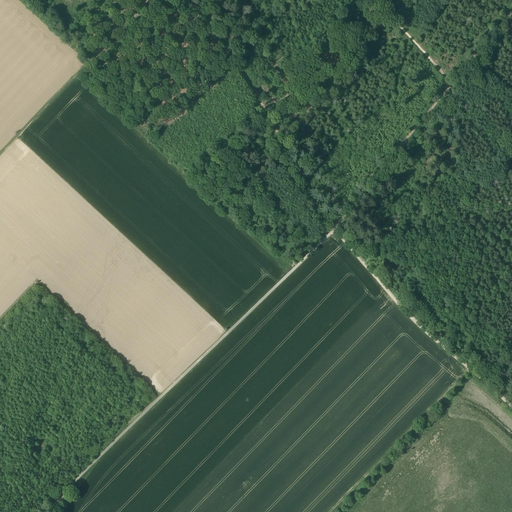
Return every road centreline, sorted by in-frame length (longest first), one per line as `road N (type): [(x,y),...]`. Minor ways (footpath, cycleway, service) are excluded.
road 1 (track): [(334,228),(49,511)]
road 2 (track): [(511,11),(334,228)]
road 3 (track): [(184,0),(232,57),(334,228)]
road 4 (track): [(334,228),(413,320),(511,406)]
road 5 (track): [(147,0),(0,155)]
road 6 (track): [(331,511),(469,369)]
